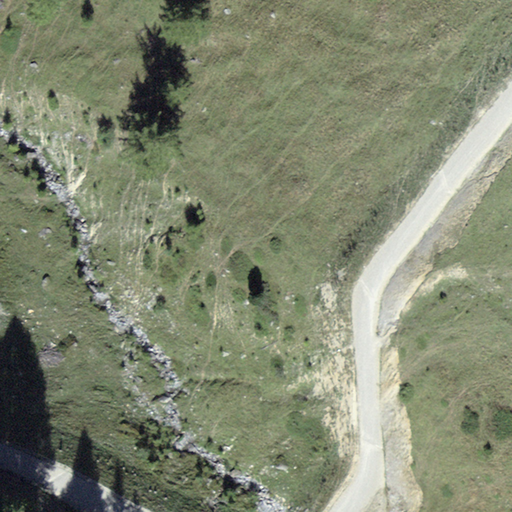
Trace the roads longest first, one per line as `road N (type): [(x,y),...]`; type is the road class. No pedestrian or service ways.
road 1 (track): [(350,511),(371,468),(361,337),(367,284),(511,98)]
road 2 (track): [(0,462),(117,511)]
